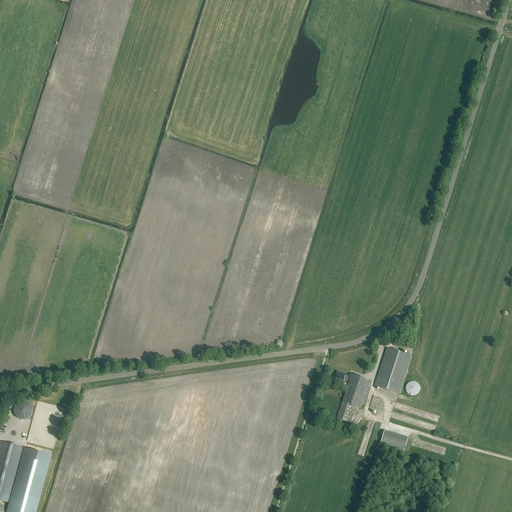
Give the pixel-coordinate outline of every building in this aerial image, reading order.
[(399,395),(411,356),(387,348),(374,387),(399,395)] [(337,372),(335,378),(343,381),(343,380),(350,382),(337,419),(349,423),(353,411),(351,410),(352,406),(363,409),(372,381),(352,375),(351,376),(349,375),(348,377),(345,376),(345,375),(337,372)] [(413,397),(415,396),(417,395),(419,393),(420,391),(420,388),(420,386),(418,384),(417,383),(414,382),(412,382),(409,383),(407,384),(406,386),(406,388),(406,391),(407,393),(409,395),(411,396),(413,397)] [(31,414),(33,405),(24,403),(23,407),(16,405),(13,414),(27,418),(29,413),(31,414)] [(404,452),(408,438),(384,431),(380,445),(404,452)] [(363,450),(367,451),(370,437),(364,436),(360,453),(362,453),(363,450)] [(0,500),(7,502),(21,448),(0,442),(0,500)] [(21,460),(7,511),(35,511),(50,458),(44,456),(45,454),(40,453),(35,452),(30,450),(29,452),(24,450),(23,454),(21,460)]
